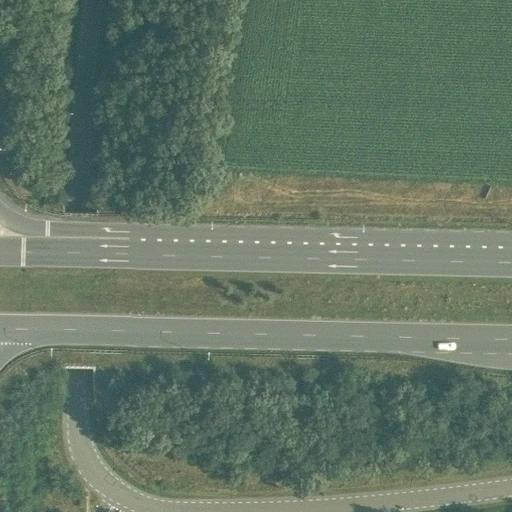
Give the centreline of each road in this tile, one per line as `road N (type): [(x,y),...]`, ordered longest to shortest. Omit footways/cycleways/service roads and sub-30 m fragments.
road 1 (primary): [(0,327),(511,338)]
road 2 (primary): [(511,261),(0,250)]
road 3 (unclassified): [(119,494),(88,466),(74,412),(92,0)]
road 4 (unclassified): [(119,494),(154,508),(256,510),(511,486)]
